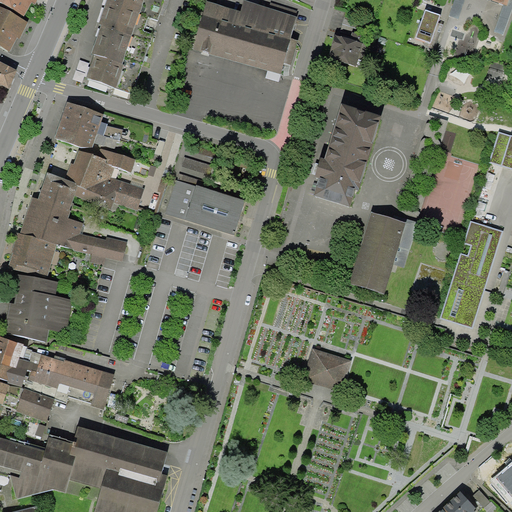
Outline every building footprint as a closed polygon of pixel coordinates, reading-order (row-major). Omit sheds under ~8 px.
[(34,7),(37,0),(0,0),(0,7),(9,13),(22,19),(29,5),(34,7)] [(91,55),(96,57),(123,66),(145,0),(106,0),(98,26),(101,27),(91,55)] [(207,2),(193,48),(282,74),(300,13),(254,0),(243,0),(240,11),(207,2)] [(511,0),(484,0),(509,9),(511,0)] [(18,42),(26,23),(0,8),(0,50),(7,54),(15,40),(18,42)] [(440,17),(425,12),(416,38),(430,43),(440,17)] [(366,45),(335,36),(329,59),(359,68),(366,45)] [(115,89),(123,66),(96,57),(88,80),(115,89)] [(16,73),(0,64),(0,85),(7,90),(16,73)] [(103,117),(67,104),(54,140),(90,153),(103,117)] [(382,120),(342,107),(312,199),(351,212),(382,120)] [(511,137),(499,133),(489,163),(511,170),(511,137)] [(100,148),(97,157),(105,160),(105,163),(117,167),(117,169),(132,174),(136,160),(100,148)] [(70,164),(64,181),(76,185),(75,187),(77,187),(73,197),(110,210),(113,202),(138,211),(146,188),(114,177),(117,169),(117,167),(105,163),(105,160),(97,157),(78,151),(73,165),(70,164)] [(56,247),(91,255),(95,238),(80,234),(83,223),(68,219),(70,211),(69,211),(73,197),(74,195),(77,187),(75,187),(76,185),(64,181),(47,174),(38,201),(32,199),(20,235),(56,247)] [(244,202),(174,180),(163,213),(234,235),(244,202)] [(407,224),(372,214),(349,285),(385,296),(407,224)] [(504,232),(471,222),(441,317),(440,320),(473,330),(504,232)] [(20,235),(17,234),(10,253),(12,254),(7,268),(12,271),(48,278),(56,247),(20,235)] [(105,240),(95,238),(91,255),(89,262),(103,265),(105,257),(122,261),(126,242),(106,237),(105,240)] [(59,283),(15,275),(12,291),(14,292),(12,305),(8,304),(4,323),(7,323),(4,335),(45,342),(47,331),(67,334),(73,300),(56,297),(59,283)] [(0,366),(11,370),(16,371),(19,360),(23,346),(0,337),(0,366)] [(351,362),(313,349),(302,381),(340,393),(351,362)] [(31,353),(28,362),(29,363),(27,371),(31,373),(28,382),(57,391),(59,386),(94,396),(91,407),(104,411),(114,376),(64,362),(64,363),(41,356),(31,353)] [(16,371),(11,370),(7,383),(22,388),(27,371),(29,363),(28,362),(19,360),(16,371)] [(0,366),(0,381),(7,383),(11,370),(0,366)] [(0,405),(1,406),(6,393),(9,387),(0,383),(0,405)] [(20,398),(6,393),(1,406),(16,412),(46,423),(54,401),(24,390),(20,398)] [(0,471),(9,474),(17,500),(54,489),(66,492),(69,479),(101,488),(94,511),(157,511),(168,475),(162,473),(168,452),(77,425),(72,441),(68,440),(69,438),(48,432),(44,445),(11,435),(10,438),(0,435),(0,471)] [(511,457),(494,472),(511,492),(511,457)] [(479,491),(472,496),(482,508),(489,502),(479,491)] [(475,511),(477,511),(459,492),(443,508),(447,511),(475,511)]
